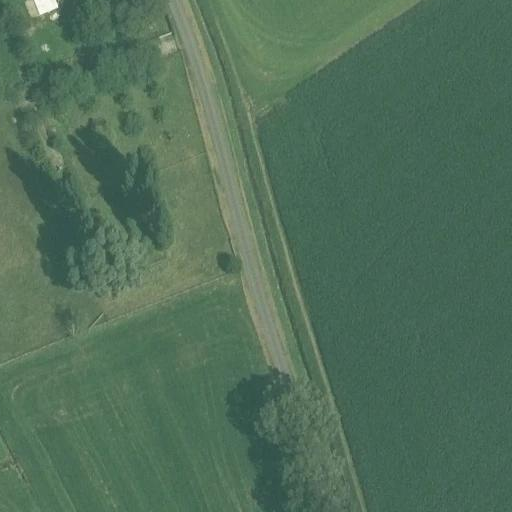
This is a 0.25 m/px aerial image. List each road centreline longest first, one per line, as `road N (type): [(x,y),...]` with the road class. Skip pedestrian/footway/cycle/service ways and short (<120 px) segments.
road 1 (track): [(205,0),(358,511)]
road 2 (track): [(17,104),(187,34)]
